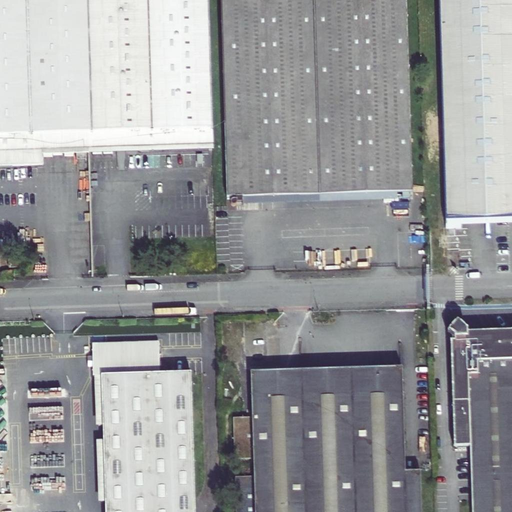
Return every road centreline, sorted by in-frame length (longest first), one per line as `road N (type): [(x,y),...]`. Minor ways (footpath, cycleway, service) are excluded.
road 1 (unclassified): [(0,305),(511,288)]
road 2 (unknown): [(402,292),(398,237),(384,224),(252,223)]
road 3 (unknown): [(62,303),(56,222),(36,205),(0,201)]
